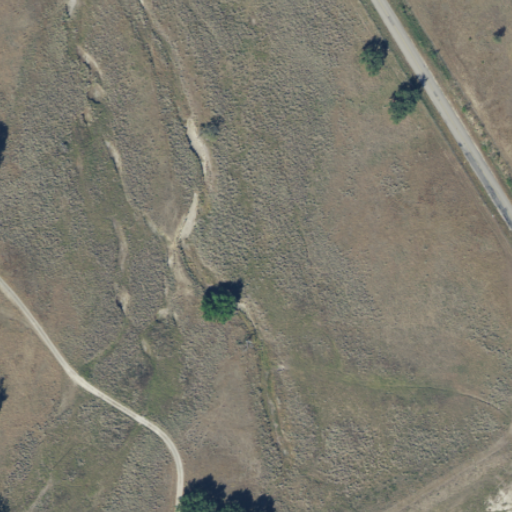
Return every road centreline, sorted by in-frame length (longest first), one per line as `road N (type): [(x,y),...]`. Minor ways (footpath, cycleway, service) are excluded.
road 1 (residential): [(181,511),(167,438),(85,385),(0,275)]
road 2 (tertiary): [(511,203),(386,0)]
